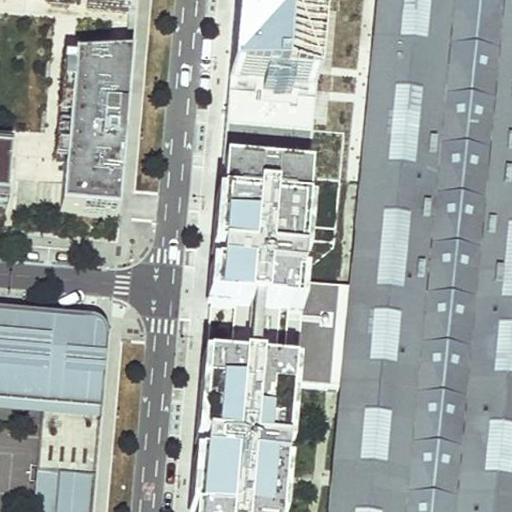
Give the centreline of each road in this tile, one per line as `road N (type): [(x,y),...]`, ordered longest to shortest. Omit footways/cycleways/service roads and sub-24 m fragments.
road 1 (residential): [(191,0),(165,287)]
road 2 (residential): [(165,287),(147,511)]
road 3 (residential): [(0,273),(165,287)]
